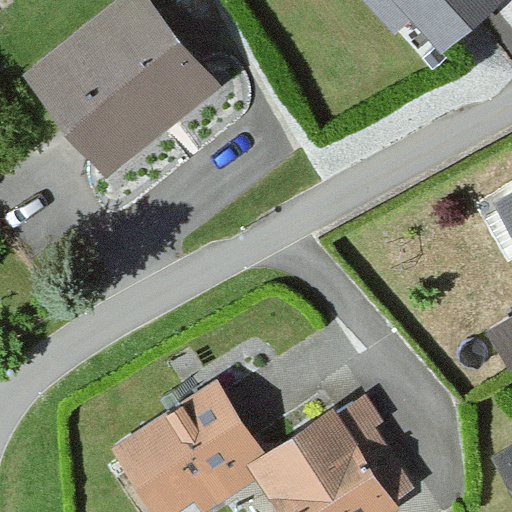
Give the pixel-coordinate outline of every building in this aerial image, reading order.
[(165,0),(83,0),(16,53),(104,165),(222,72),(165,0)] [(375,0),(392,19),(408,4),(441,40),(486,0),(375,0)] [(511,175),(496,185),(511,211),(511,175)] [(511,298),(485,313),(506,353),(511,349),(511,298)] [(214,363),(105,430),(156,511),(195,488),(202,499),(253,467),(243,451),(261,439),(214,363)] [(333,391),(261,439),(243,451),(253,467),(284,511),(372,511),(396,496),(390,487),(412,471),(370,410),(378,405),(362,381),(338,398),(333,391)] [(511,419),(484,434),(511,486),(511,419)]
